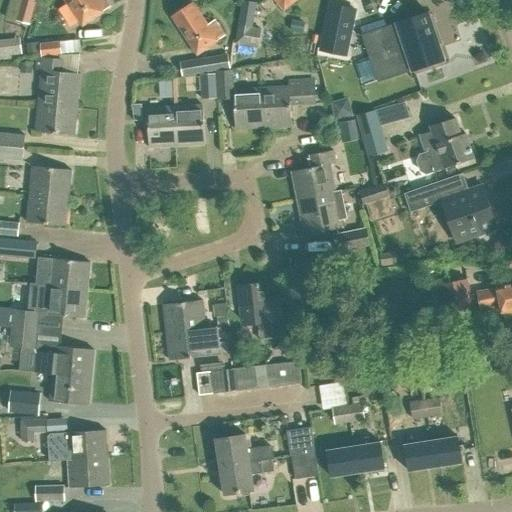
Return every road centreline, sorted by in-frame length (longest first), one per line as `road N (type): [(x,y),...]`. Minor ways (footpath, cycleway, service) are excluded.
road 1 (residential): [(127,269),(224,247),(249,230),(250,217),(238,183),(224,179),(117,187)]
road 2 (residential): [(151,511),(127,269)]
road 3 (residential): [(117,187),(112,138),(133,0)]
